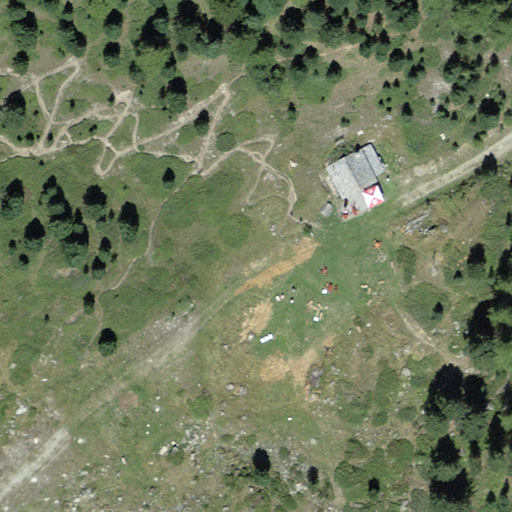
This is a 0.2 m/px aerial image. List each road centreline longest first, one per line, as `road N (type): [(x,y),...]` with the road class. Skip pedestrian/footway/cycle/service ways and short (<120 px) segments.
road 1 (track): [(341,235),(98,398),(0,493)]
road 2 (track): [(511,136),(341,235)]
